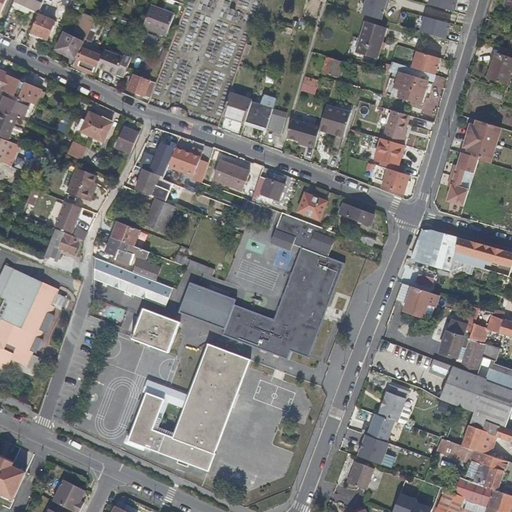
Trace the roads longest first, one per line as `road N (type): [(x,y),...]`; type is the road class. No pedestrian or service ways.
road 1 (residential): [(39,438),(84,298),(90,243),(151,118)]
road 2 (residential): [(299,511),(415,215)]
road 3 (residential): [(415,215),(151,118)]
road 4 (residential): [(415,215),(481,0)]
road 5 (residential): [(151,118),(0,45)]
